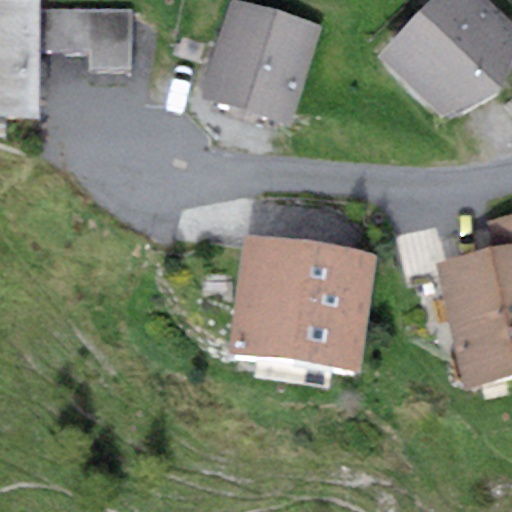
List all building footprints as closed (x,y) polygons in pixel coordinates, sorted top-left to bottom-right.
[(511,42),(511,39),(472,0),(447,0),(390,59),(443,112),(489,85),(511,42)] [(30,10),(0,9),(0,115),(30,116),(31,50),(30,10)] [(311,31),(239,9),(211,101),(283,122),(311,31)] [(131,10),(30,10),(31,50),(91,50),(91,70),(131,70),(131,10)] [(500,261),(446,272),(470,385),(511,376),(511,222),(492,226),(500,261)] [(370,264),(251,248),(236,356),(354,372),(370,264)]
